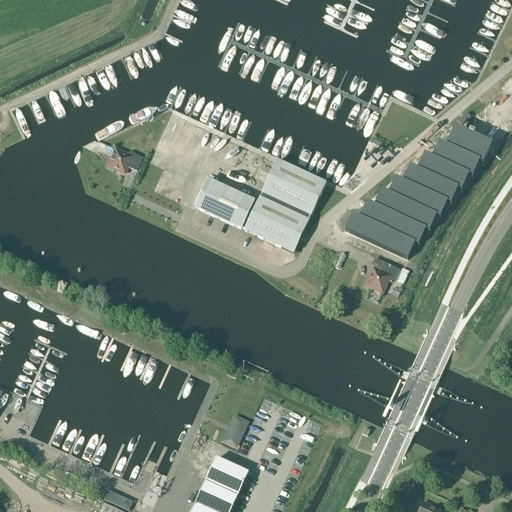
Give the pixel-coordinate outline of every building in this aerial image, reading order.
[(467,115),(458,123),(462,128),(471,120),(467,115)] [(502,144),(510,136),(506,132),(497,140),(502,144)] [(356,220),(349,235),(403,260),(410,244),(413,246),(421,231),(424,232),(431,217),(435,219),(442,203),(446,205),(453,189),(457,191),(464,176),(467,177),(475,162),(443,147),(436,163),(428,159),(421,175),(414,171),(407,187),(400,183),(392,199),(385,195),(378,211),(371,208),(364,223),(356,220)] [(128,157),(116,151),(111,161),(110,161),(106,168),(114,172),(115,171),(124,175),(127,169),(136,173),(143,160),(129,153),(128,157)] [(294,258),(310,223),(326,188),(277,165),(244,236),(293,259),(294,258)] [(255,206),(207,184),(194,213),(241,235),(255,206)] [(391,284),(398,271),(384,264),(380,273),(373,271),(369,280),(368,280),(364,288),(372,291),(373,290),(382,294),(388,282),(391,284)] [(226,377),(235,381),(235,379),(238,373),(231,370),(229,370),(227,373),(226,377)] [(237,449),(249,424),(234,417),(229,428),(227,432),(222,443),(237,449)] [(201,452),(196,463),(205,466),(209,456),(201,452)] [(231,511),(238,498),(248,476),(216,461),(206,483),(192,511),(231,511)] [(125,511),(128,511),(132,504),(108,493),(104,502),(125,511)]
